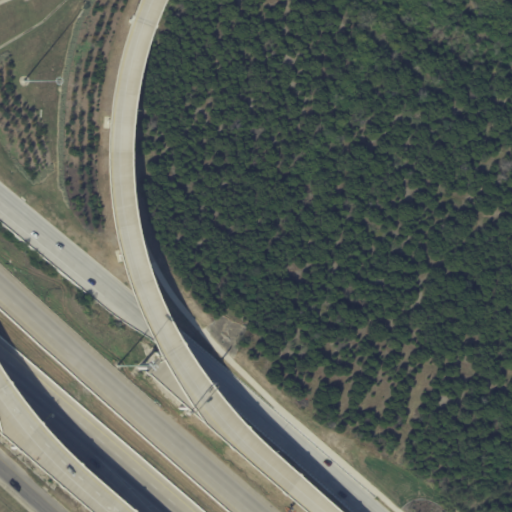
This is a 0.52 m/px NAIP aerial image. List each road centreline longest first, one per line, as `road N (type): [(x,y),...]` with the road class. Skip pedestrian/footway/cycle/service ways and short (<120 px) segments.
road 1 (motorway): [(316,511),(194,398),(141,303),(116,225),(110,157),(113,104),(141,0)]
road 2 (motorway): [(261,511),(0,279)]
road 3 (secondary): [(376,511),(126,304)]
road 4 (motorway): [(28,381),(179,511)]
road 5 (motorway): [(28,381),(150,511)]
road 6 (motorway): [(0,396),(113,511)]
